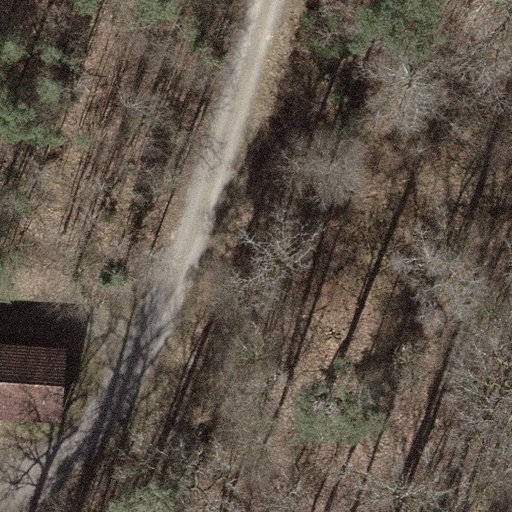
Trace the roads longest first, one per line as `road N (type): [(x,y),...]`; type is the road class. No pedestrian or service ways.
road 1 (track): [(5,511),(110,406),(185,274),(271,0)]
road 2 (track): [(0,314),(90,321),(111,342),(124,382)]
